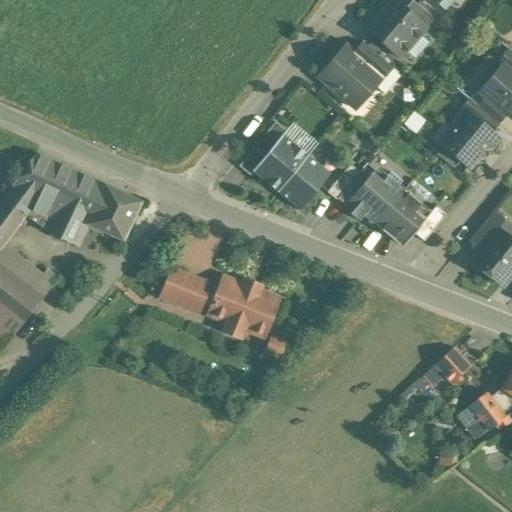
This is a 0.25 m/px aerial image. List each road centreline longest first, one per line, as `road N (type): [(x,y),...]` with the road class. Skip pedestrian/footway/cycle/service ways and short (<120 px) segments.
road 1 (residential): [(182,195),(0,391)]
road 2 (residential): [(343,0),(182,195)]
road 3 (residential): [(408,286),(182,195)]
road 4 (residential): [(182,195),(0,115)]
road 5 (residential): [(511,164),(408,286)]
